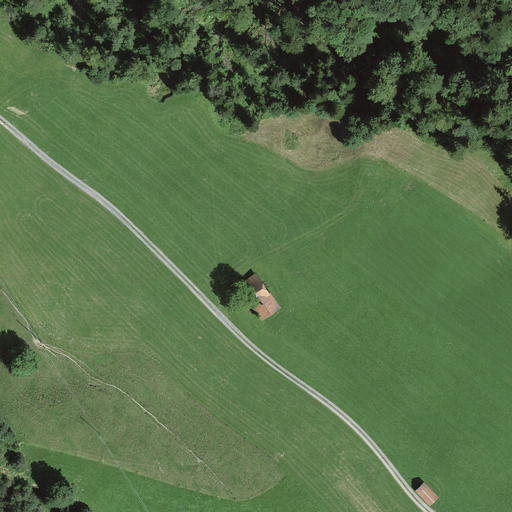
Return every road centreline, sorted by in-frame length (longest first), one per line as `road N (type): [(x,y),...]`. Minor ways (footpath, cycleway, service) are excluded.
road 1 (track): [(226,320),(112,209),(0,122)]
road 2 (track): [(429,511),(350,420),(226,320)]
